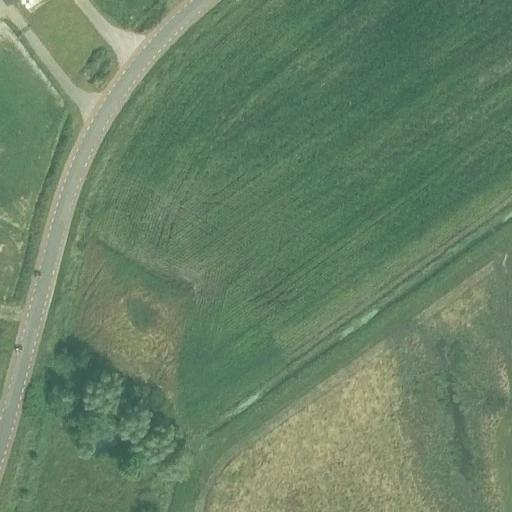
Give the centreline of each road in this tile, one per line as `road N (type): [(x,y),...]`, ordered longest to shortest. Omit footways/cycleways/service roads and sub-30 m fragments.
road 1 (secondary): [(0,447),(78,159),(142,59),(203,0)]
road 2 (track): [(511,248),(214,471),(202,511)]
